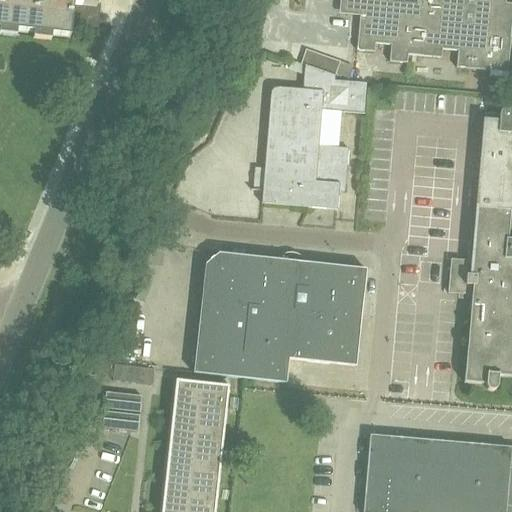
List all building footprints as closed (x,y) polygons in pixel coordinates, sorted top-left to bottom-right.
[(0,0),(0,30),(71,38),(72,22),(111,26),(111,25),(95,23),(97,0),(0,0)] [(348,0),(366,1),(364,17),(360,17),(357,51),(375,53),(376,37),(392,39),(390,62),(408,64),(409,48),(424,50),(424,57),(442,59),(443,43),(458,44),(456,68),(490,71),(489,77),(507,79),(511,38),(503,37),(505,22),(511,22),(511,4),(498,4),(498,0),(348,0)] [(301,62),(304,64),(335,74),(340,60),(306,48),(301,62)] [(367,84),(334,82),(335,74),(304,64),(303,91),(278,89),(271,95),(262,205),(314,209),(316,182),(340,184),(346,185),(348,149),(319,147),(321,111),(365,115),(367,84)] [(511,125),(511,120),(511,114),(511,113),(511,112),(510,111),(508,110),(507,110),(506,110),(504,110),(503,111),(502,112),(501,113),(500,114),(500,115),(500,116),(485,115),(483,147),(478,201),(477,210),(511,213),(511,208),(511,207),(511,125)] [(340,184),(316,182),(314,209),(337,211),(340,184)] [(511,207),(511,208),(511,213),(477,210),(476,228),(471,228),(468,262),(451,260),(448,294),(472,296),(464,384),(485,385),(486,386),(486,387),(486,389),(487,390),(489,391),(491,392),(493,391),(495,391),(496,390),(497,389),(497,388),(497,387),(498,377),(511,377),(511,207)] [(356,369),(366,271),(307,264),(303,259),(300,257),(296,255),(292,254),(287,254),(283,256),(280,258),(277,261),(219,255),(205,266),(193,375),(287,385),(289,361),(356,369)] [(152,387),(153,372),(113,367),(112,383),(152,387)] [(214,511),(228,388),(181,383),(181,382),(176,382),(161,511),(214,511)] [(105,394),(104,411),(140,414),(141,398),(105,394)] [(111,430),(132,432),(138,433),(139,416),(103,413),(102,429),(111,430)] [(511,511),(511,448),(370,436),(363,511),(511,511)]
